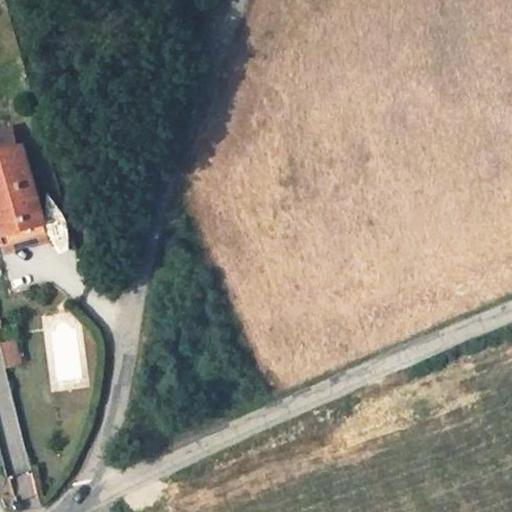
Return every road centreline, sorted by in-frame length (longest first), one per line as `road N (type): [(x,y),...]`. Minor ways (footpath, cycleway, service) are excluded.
road 1 (unclassified): [(83,504),(127,303),(230,0)]
road 2 (unclassified): [(83,504),(511,315)]
